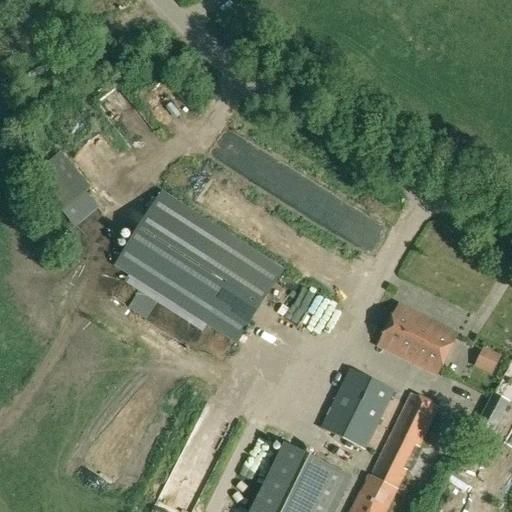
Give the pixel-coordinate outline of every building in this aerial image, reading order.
[(282,271),(162,194),(91,305),(211,382),(282,271)] [(378,346),(437,375),(457,335),(398,306),(378,346)] [(474,368),(492,377),(502,357),(484,348),(474,368)] [(393,392),(350,371),(321,429),(364,451),(393,392)] [(352,511),(385,511),(437,408),(411,395),(371,477),(370,476),(352,511)] [(508,403),(494,396),(476,432),(489,439),(508,403)] [(333,511),(350,478),(285,446),(252,511),(333,511)]
